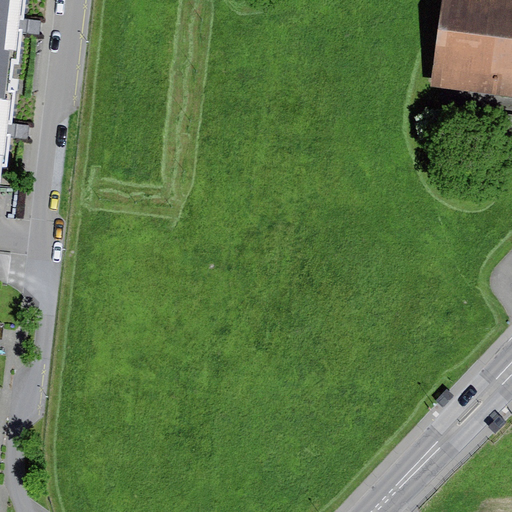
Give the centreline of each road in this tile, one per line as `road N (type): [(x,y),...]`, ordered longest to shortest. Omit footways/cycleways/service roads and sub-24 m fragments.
road 1 (residential): [(34,511),(12,441),(33,361),(75,0)]
road 2 (tertiary): [(375,511),(511,372)]
